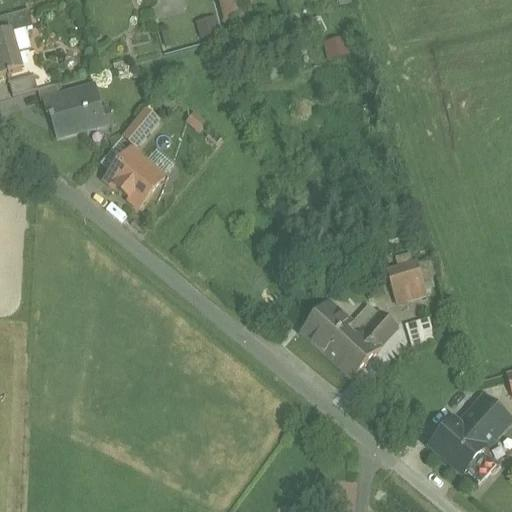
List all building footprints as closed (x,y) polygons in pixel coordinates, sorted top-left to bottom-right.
[(239,0),(219,0),(226,24),(244,18),(239,0)] [(29,13),(0,21),(0,37),(10,35),(11,37),(33,31),(29,15),(29,13)] [(216,19),(197,25),(202,41),(221,36),(216,19)] [(0,37),(0,79),(22,74),(22,72),(21,72),(11,37),(10,35),(0,37)] [(350,38),(325,45),(331,63),(355,55),(350,38)] [(34,79),(9,86),(13,101),(38,94),(34,79)] [(94,91),(46,104),(51,122),(53,122),(56,130),(58,140),(104,128),(94,91)] [(144,114),(123,139),(137,150),(156,128),(158,126),(144,114)] [(163,182),(130,155),(107,183),(140,210),(163,182)] [(155,163),(175,176),(181,167),(160,155),(155,163)] [(418,264),(387,273),(397,307),(427,299),(418,264)] [(353,342),(325,315),(305,337),(351,380),(371,359),(353,342)] [(396,332),(379,315),(353,342),(371,359),(396,332)] [(428,319),(406,327),(414,351),(436,344),(428,319)] [(466,386),(451,400),(458,408),(473,394),(466,386)] [(484,402),(459,430),(454,425),(431,451),(463,478),(464,477),(479,491),(496,470),(481,457),(485,453),(485,452),(495,440),(496,441),(510,425),(484,402)]
